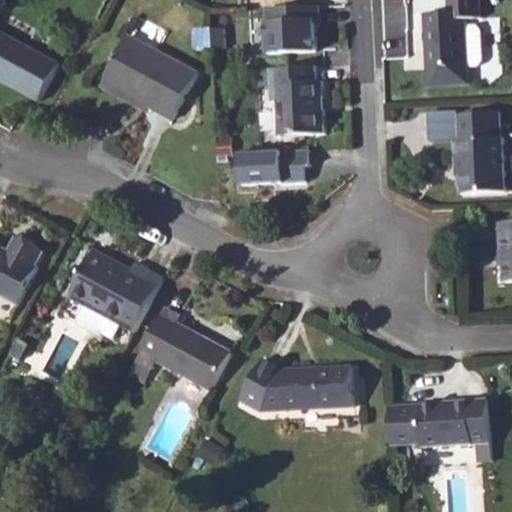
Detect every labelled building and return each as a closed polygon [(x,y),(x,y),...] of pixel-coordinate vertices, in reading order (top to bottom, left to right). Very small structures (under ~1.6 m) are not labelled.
[(451,0),(452,14),(426,15),(430,84),(470,83),(469,63),(467,24),(466,17),(481,16),(480,0),(451,0)] [(322,7),(265,9),(267,51),(318,49),(317,24),(323,24),(322,7)] [(467,24),(469,63),(482,63),(487,56),(485,27),(480,23),(467,24)] [(212,31),(213,49),(225,49),(225,30),(212,31)] [(0,79),(40,101),(61,65),(0,31),(0,79)] [(107,78),(130,90),(127,95),(152,109),(174,122),(199,74),(130,38),(107,78)] [(279,131),(297,130),(297,136),(326,135),(324,83),(319,83),(318,68),(270,70),(272,101),(277,101),(279,131)] [(107,78),(103,87),(149,113),(152,109),(127,95),(130,90),(107,78)] [(456,141),(458,177),(463,177),(464,195),(507,193),(504,139),(502,139),(500,113),(460,115),(461,141),(456,141)] [(311,149),(244,153),(245,182),(285,179),(286,183),(306,182),(313,178),(311,149)] [(500,255),(504,256),(504,265),(506,282),(511,282),(511,223),(499,224),(500,255)] [(0,293),(20,305),(39,268),(38,266),(46,253),(19,238),(11,252),(0,246),(0,293)] [(136,333),(164,281),(137,266),(134,271),(96,251),(72,297),(87,306),(79,320),(81,325),(96,333),(101,332),(114,339),(122,325),(136,333)] [(138,362),(155,370),(159,362),(212,391),(233,353),(180,324),(183,317),(166,308),(138,362)] [(131,375),(148,384),(155,370),(138,362),(131,375)] [(243,402),(262,413),(355,408),(353,369),(282,373),(264,363),(243,402)] [(424,445),(425,447),(479,444),(492,443),(489,403),(422,407),(391,409),(392,447),(424,445)] [(479,444),(479,456),(493,455),(492,443),(479,444)]
